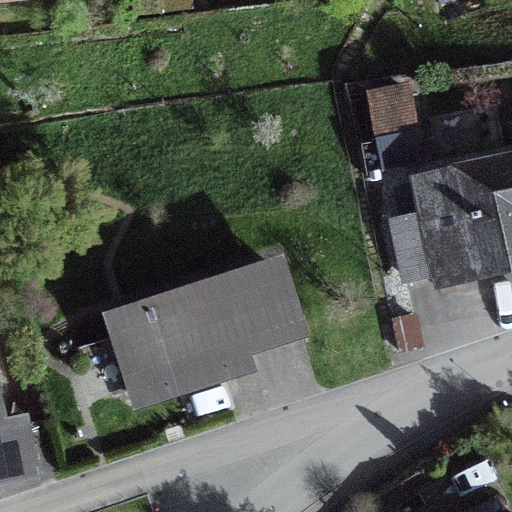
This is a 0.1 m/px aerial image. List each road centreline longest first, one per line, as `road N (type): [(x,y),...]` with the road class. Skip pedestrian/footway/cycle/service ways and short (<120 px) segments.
road 1 (residential): [(428,409),(181,467),(51,511)]
road 2 (residential): [(275,511),(428,409)]
